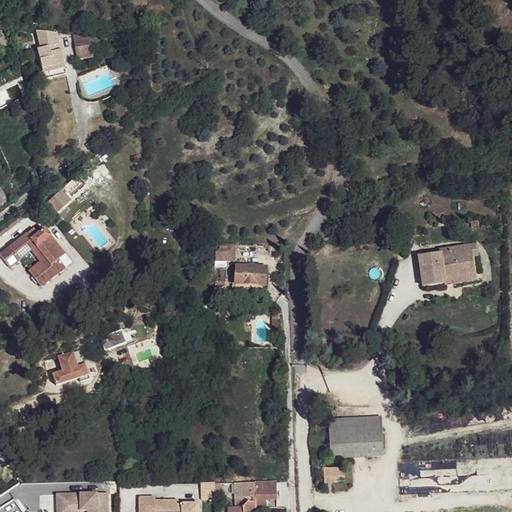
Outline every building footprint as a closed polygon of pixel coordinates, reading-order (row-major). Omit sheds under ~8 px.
[(3,30),(0,31),(0,34),(5,46),(8,44),(3,30)] [(35,31),(39,49),(37,49),(37,52),(39,60),(42,70),(64,64),(61,50),(49,53),(48,48),(60,44),(57,34),(35,31)] [(74,40),(78,61),(93,58),(91,46),(94,45),(93,38),(89,37),(74,40)] [(60,44),(48,48),(49,53),(61,50),(60,44)] [(64,64),(42,70),(42,73),(65,68),(64,64)] [(63,191),(49,202),(57,214),(72,202),(63,191)] [(6,197),(0,200),(0,207),(9,203),(6,197)] [(478,220),(470,222),(472,229),(479,228),(478,220)] [(33,228),(26,233),(30,239),(37,234),(33,228)] [(0,254),(0,256),(9,268),(20,259),(19,259),(17,256),(33,243),(48,262),(32,276),(40,287),(64,268),(58,260),(64,255),(43,229),(37,234),(30,239),(26,233),(0,254)] [(33,243),(17,256),(19,259),(31,250),(40,262),(28,271),(32,276),(48,262),(33,243)] [(419,257),(423,288),(445,284),(446,284),(445,278),(475,274),(473,257),(472,256),(470,256),(468,246),(448,250),(449,253),(441,254),(419,257)] [(236,266),(235,284),(266,287),(267,268),(236,266)] [(67,305),(79,302),(75,289),(64,292),(67,305)] [(214,317),(205,317),(205,330),(215,330),(214,317)] [(103,343),(106,352),(128,345),(124,331),(109,336),(110,340),(103,343)] [(63,371),(53,374),(57,385),(80,379),(81,383),(91,380),(84,358),(83,358),(81,350),(59,356),(63,371)] [(381,418),(346,419),(347,432),(382,430),(381,418)] [(329,420),(331,459),(384,457),(382,430),(347,432),(346,419),(329,420)] [(511,457),(397,463),(398,495),(511,489),(511,457)] [(324,470),(324,478),(335,478),(345,477),(344,468),(324,470)] [(214,483),(201,483),(201,496),(214,496),(214,483)] [(239,484),(240,499),(247,504),(244,507),(228,508),(228,511),(254,511),(256,509),(277,509),(276,483),(254,483),(239,484)] [(239,484),(224,484),(225,499),(240,499),(239,484)] [(104,494),(59,494),(59,511),(90,511),(89,511),(110,511),(110,510),(104,510),(104,494)] [(154,498),(139,499),(138,511),(192,511),(193,505),(177,505),(167,505),(167,502),(154,502),(154,498)]
